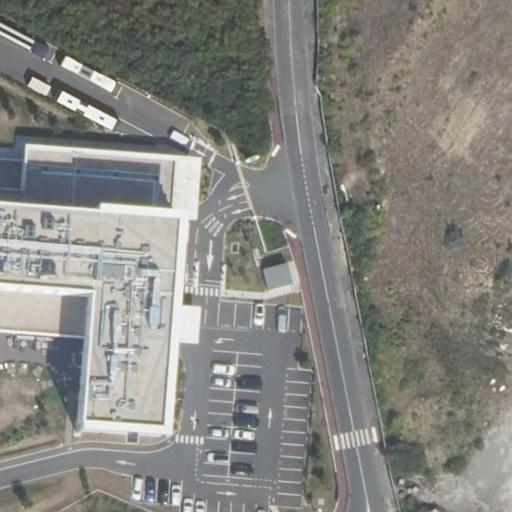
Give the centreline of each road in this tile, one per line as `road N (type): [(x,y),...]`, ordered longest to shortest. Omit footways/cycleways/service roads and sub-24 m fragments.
road 1 (tertiary): [(364,511),(360,443),(290,55),(288,0)]
road 2 (unknown): [(185,465),(239,475),(261,455),(267,432),(255,344),(200,286)]
